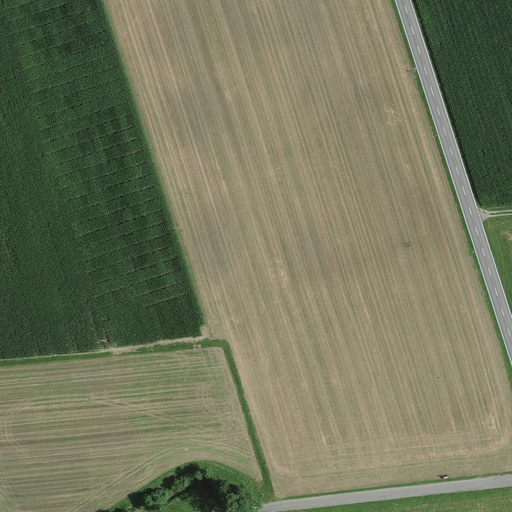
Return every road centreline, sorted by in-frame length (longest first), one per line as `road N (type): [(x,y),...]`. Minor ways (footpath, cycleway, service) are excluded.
road 1 (primary): [(511,342),(402,0)]
road 2 (unclassified): [(245,511),(511,478)]
